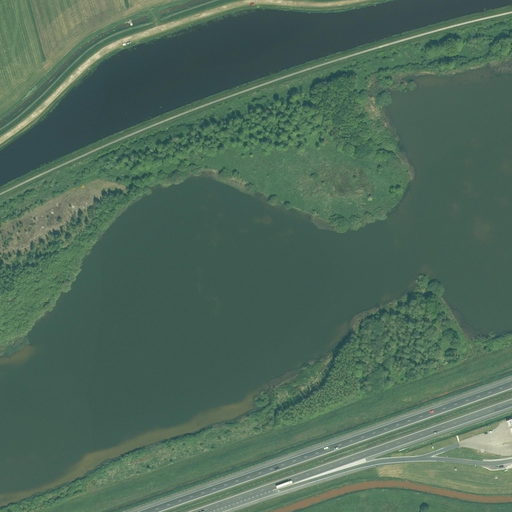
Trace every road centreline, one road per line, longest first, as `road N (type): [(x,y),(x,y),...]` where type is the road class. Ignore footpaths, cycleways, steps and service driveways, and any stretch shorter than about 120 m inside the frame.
road 1 (track): [(0,141),(115,43),(236,4),(363,0)]
road 2 (motorway): [(511,383),(141,511)]
road 3 (motorway): [(270,487),(511,402)]
road 4 (motorway): [(270,487),(423,458)]
